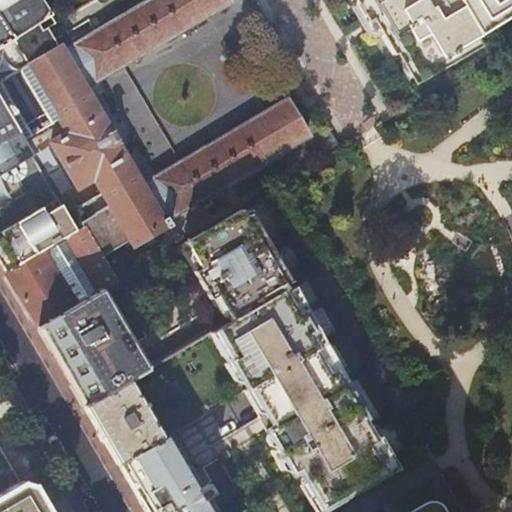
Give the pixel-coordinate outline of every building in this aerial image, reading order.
[(0,0),(0,54),(47,27),(54,23),(39,0),(0,0)] [(84,227),(101,256),(131,239),(135,246),(186,216),(182,209),(306,135),(287,101),(157,177),(99,77),(226,1),(226,0),(151,0),(62,53),(47,27),(0,54),(0,174),(1,174),(3,176),(6,178),(10,178),(13,177),(16,174),(17,170),(16,165),(7,149),(22,140),(58,118),(67,133),(52,142),(79,188),(94,179),(102,194),(67,215),(57,200),(0,233),(0,265),(5,274),(84,227)] [(359,0),(392,54),(399,50),(416,77),(479,40),(454,0),(359,0)] [(511,0),(454,0),(479,40),(511,19),(511,0)] [(31,156),(22,140),(7,149),(16,165),(31,156)] [(229,322),(282,291),(284,290),(239,210),(183,243),(197,267),(192,271),(200,285),(206,281),(229,322)] [(22,304),(38,330),(102,292),(117,283),(101,256),(84,227),(5,274),(7,278),(22,304)] [(35,332),(38,330),(22,304),(7,278),(4,279),(35,332)] [(228,359),(246,389),(314,349),(304,331),(309,327),(296,305),(291,307),(282,291),(229,322),(216,330),(232,356),(228,359)] [(48,347),(83,407),(128,381),(149,369),(102,292),(38,330),(48,347)] [(318,509),(385,470),(368,441),(374,437),(334,370),(329,373),(314,349),(246,389),(274,438),(269,442),(289,474),(295,470),(318,509)] [(103,439),(117,464),(161,439),(128,381),(83,407),(103,439)] [(145,511),(221,511),(194,466),(186,470),(166,436),(161,439),(117,464),(145,511)] [(48,511),(33,486),(21,484),(0,496),(0,511),(48,511)] [(447,511),(448,511),(445,506),(440,502),(435,500),(431,500),(427,501),(408,511),(447,511)]
